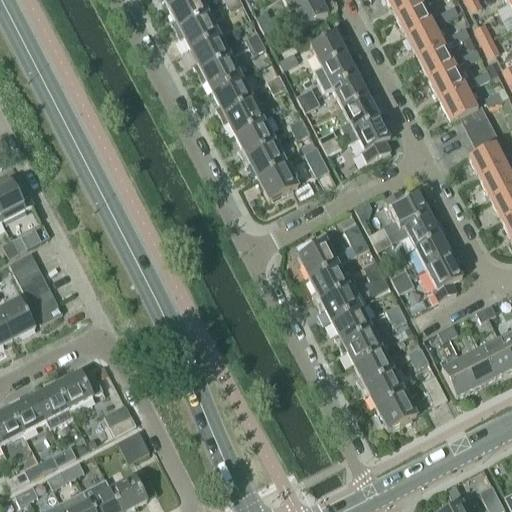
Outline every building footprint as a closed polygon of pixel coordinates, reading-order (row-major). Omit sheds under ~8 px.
[(159,0),(167,14),(194,0),(159,0)] [(194,0),(167,14),(174,28),(169,30),(174,38),(178,36),(206,22),(194,0)] [(235,0),(225,0),(220,3),(225,12),(238,5),(235,0)] [(278,0),(288,17),(316,2),(314,0),(278,0)] [(393,23),(420,9),(414,0),(384,0),(382,2),(393,23)] [(469,20),(480,14),(473,0),(472,0),(462,5),(469,20)] [(511,0),(500,0),(506,11),(511,7),(511,0)] [(298,37),(326,22),(316,2),(288,17),(298,37)] [(229,19),(242,12),(238,5),(225,12),(229,19)] [(404,45),(431,31),(420,9),(393,23),(404,45)] [(442,28),(456,21),(452,13),(438,20),(441,25),(442,28)] [(178,36),(174,38),(178,46),(182,44),(189,57),(217,43),(211,31),(222,25),(218,16),(206,22),(178,36)] [(259,32),(268,27),(264,18),(254,23),(259,32)] [(262,38),(272,34),(268,27),(259,32),(262,38)] [(480,51),(491,46),(483,30),(472,36),(480,51)] [(414,66),(442,52),(431,31),(404,45),(414,66)] [(453,49),(467,42),(463,34),(449,41),(453,49)] [(247,54),(260,47),(255,39),(243,45),(247,54)] [(319,74),(343,62),(332,40),(308,53),(319,74)] [(217,43),(189,57),(193,65),(196,70),(191,73),(196,81),(200,79),(228,64),(217,43)] [(491,46),(480,51),(487,65),(498,59),(491,46)] [(251,62),(264,55),(260,47),(247,54),(251,62)] [(425,88),(453,74),(442,52),(414,66),(425,88)] [(464,70),(478,63),(474,55),(460,62),(464,70)] [(282,76),(296,68),(292,60),(277,67),(282,76)] [(319,74),(312,78),(323,99),(330,95),(354,83),(343,62),(319,74)] [(200,79),(196,81),(200,89),(204,86),(211,99),(238,85),(228,64),(200,79)] [(508,92),(511,90),(511,72),(511,71),(500,76),(508,92)] [(436,109),(463,95),(453,74),(425,88),(436,109)] [(475,92),(489,85),(485,77),(471,84),(475,92)] [(269,97),(282,91),(277,81),(265,88),(269,97)] [(354,83),(330,95),(342,117),(366,104),(354,83)] [(238,85),(211,99),(218,113),(213,115),(218,123),(222,121),(250,107),(238,85)] [(273,105),(286,98),(282,91),(269,97),(273,105)] [(300,111),(314,104),(310,95),(295,102),(300,111)] [(447,131),(457,125),(474,117),(463,95),(436,109),(447,131)] [(486,113),(500,106),(496,98),(482,105),(486,113)] [(314,104),(300,111),(304,119),(318,111),(314,104)] [(344,142),(377,125),(366,104),(342,117),(347,128),(339,132),(344,142)] [(222,121),(218,123),(222,131),(226,129),(233,142),(261,128),(250,107),(222,121)] [(463,137),(484,126),(478,115),(474,117),(457,125),(463,137)] [(291,139),(304,133),(299,124),(287,130),(291,139)] [(383,150),(388,147),(377,125),(344,142),(348,149),(356,145),(363,158),(359,161),(365,172),(388,160),(383,150)] [(469,148),(490,138),(484,126),(463,137),(469,148)] [(261,128),(233,142),(240,155),(235,157),(240,165),(272,149),(261,128)] [(295,147),(308,140),(304,133),(291,139),(295,147)] [(322,154),(336,146),(331,137),(317,144),(322,154)] [(475,160),(493,151),(496,149),(490,138),(469,148),(475,160)] [(327,177),(315,153),(311,146),(299,153),(315,183),(327,177)] [(325,160),(339,153),(336,146),(322,154),(325,160)] [(272,149),(240,165),(244,174),(248,172),(255,184),(283,170),(272,149)] [(476,187),(504,172),(493,151),(475,160),(465,165),(476,187)] [(268,209),(295,194),(283,170),(255,184),(268,209)] [(487,208),(511,195),(511,188),(504,172),(476,187),(487,208)] [(25,198),(17,202),(8,186),(0,190),(0,228),(0,229),(32,212),(25,198)] [(498,230),(511,223),(511,195),(487,208),(498,230)] [(399,198),(384,207),(387,214),(386,214),(398,236),(398,237),(427,222),(415,199),(403,206),(399,198)] [(387,243),(372,251),(376,257),(406,241),(414,256),(438,243),(427,222),(398,237),(398,236),(386,242),(387,243)] [(511,223),(498,230),(509,252),(511,250),(511,223)] [(335,271),(367,254),(355,231),(342,237),(350,252),(331,262),(327,254),(335,250),(332,243),(328,245),(325,239),(315,244),(318,251),(313,253),(309,245),(294,253),(298,261),(295,262),(308,286),(336,272),(335,271)] [(382,234),(367,241),(372,251),(387,243),(386,242),(382,234)] [(16,259),(25,254),(19,242),(9,247),(16,259)] [(425,277),(449,265),(438,243),(414,256),(425,277)] [(7,264),(16,259),(9,247),(0,251),(7,264)] [(11,277),(33,266),(29,260),(8,271),(11,277)] [(450,292),(461,286),(449,265),(425,277),(436,298),(432,300),(438,310),(455,301),(450,292)] [(17,288),(38,277),(33,266),(11,277),(17,288)] [(366,283),(378,277),(374,268),(361,274),(366,283)] [(336,272),(308,286),(314,299),(310,302),(315,309),(347,293),(336,272)] [(394,293),(408,286),(403,276),(389,283),(394,293)] [(22,299),(44,288),(38,277),(17,288),(22,299)] [(387,294),(382,284),(378,277),(366,283),(368,287),(364,290),(370,302),(387,294)] [(398,300),(412,293),(408,286),(394,293),(398,300)] [(28,310),(49,299),(44,288),(22,299),(28,310)] [(347,293),(315,309),(318,318),(323,316),(330,329),(358,314),(347,293)] [(34,321),(55,310),(49,299),(28,310),(34,321)] [(18,305),(0,314),(0,328),(10,347),(34,334),(18,305)] [(39,331),(60,320),(55,310),(34,321),(39,331)] [(388,325),(400,319),(396,310),(384,316),(388,325)] [(486,325),(494,321),(489,312),(481,316),(486,325)] [(358,314),(330,329),(336,341),(332,344),(337,352),(369,335),(358,314)] [(479,328),(486,325),(481,316),(474,319),(479,328)] [(392,333),(404,327),(400,319),(388,325),(392,333)] [(0,328),(0,352),(10,347),(0,328)] [(448,345),(456,340),(451,331),(443,335),(448,345)] [(369,335),(337,352),(340,360),(345,358),(352,371),(380,356),(369,335)] [(440,348),(448,345),(443,335),(436,339),(440,348)] [(511,338),(497,347),(511,375),(511,374),(511,338)] [(492,385),(511,375),(497,347),(478,356),(492,385)] [(410,367),(421,361),(417,353),(406,359),(410,367)] [(380,356),(352,371),(358,383),(353,386),(358,393),(390,377),(380,356)] [(473,395),(492,385),(478,356),(459,366),(473,395)] [(414,375),(426,369),(421,361),(410,367),(414,375)] [(453,405),(473,395),(459,366),(439,377),(453,405)] [(102,372),(91,378),(96,386),(106,381),(102,372)] [(68,417),(102,399),(90,377),(80,382),(78,380),(55,392),(68,417)] [(390,377),(358,393),(362,402),(367,400),(373,413),(402,399),(390,377)] [(433,412),(445,406),(433,382),(421,388),(433,412)] [(68,417),(55,392),(32,404),(45,428),(48,436),(71,424),(68,417)] [(386,437),(414,423),(402,399),(373,413),(386,437)] [(21,440),(45,428),(32,404),(9,415),(21,440)] [(107,433),(128,422),(123,412),(101,423),(107,433)] [(0,451),(21,440),(9,415),(0,419),(0,451)] [(112,443),(134,432),(128,422),(107,433),(112,443)] [(120,458),(142,447),(137,437),(115,448),(120,458)] [(126,469),(147,458),(142,447),(120,458),(126,469)] [(65,468),(74,463),(69,452),(59,457),(65,468)] [(56,473),(65,468),(59,457),(50,462),(56,473)] [(73,484),(82,479),(77,468),(67,473),(73,484)] [(64,488),(73,484),(67,473),(59,478),(64,488)] [(19,492),(28,487),(23,476),(13,481),(19,492)] [(109,496),(116,511),(139,511),(145,509),(143,505),(154,500),(143,478),(109,496)] [(10,497),(19,492),(13,481),(4,486),(10,497)] [(116,511),(109,496),(104,486),(80,498),(87,511),(116,511)] [(27,508),(36,503),(31,492),(22,497),(27,508)] [(484,511),(500,511),(490,492),(478,498),(484,511)] [(17,511),(18,511),(27,508),(22,497),(12,502),(17,511)] [(507,511),(511,508),(511,497),(503,503),(507,511)] [(87,511),(80,498),(57,510),(58,511),(87,511)]
